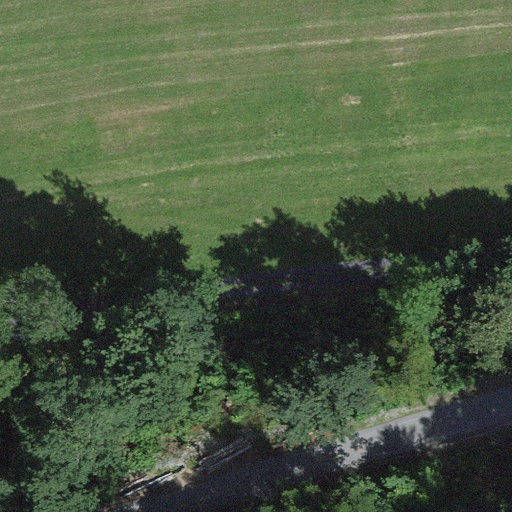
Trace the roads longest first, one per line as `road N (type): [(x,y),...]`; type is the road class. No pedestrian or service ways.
road 1 (track): [(0,346),(511,294)]
road 2 (unclassified): [(511,408),(367,441),(174,511)]
